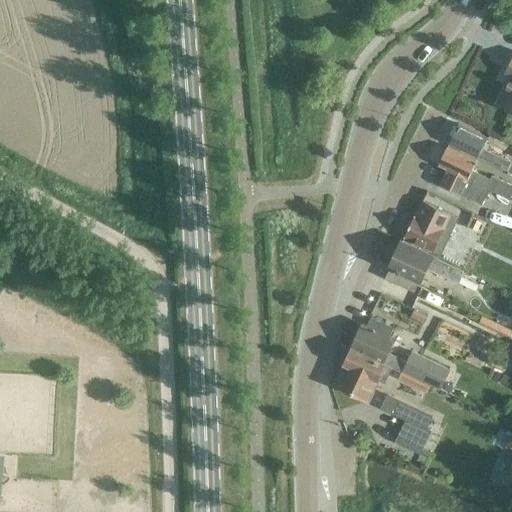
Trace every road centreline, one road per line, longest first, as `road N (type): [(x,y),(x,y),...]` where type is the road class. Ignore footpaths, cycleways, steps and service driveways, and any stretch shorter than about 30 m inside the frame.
road 1 (residential): [(310,511),(314,355),(369,131),(390,81),(451,25),(465,0)]
road 2 (secondary): [(180,0),(209,511)]
road 3 (unclassified): [(168,511),(158,288),(143,259),(0,176)]
